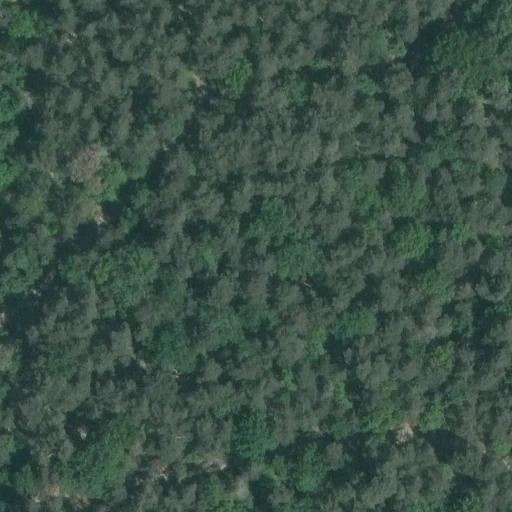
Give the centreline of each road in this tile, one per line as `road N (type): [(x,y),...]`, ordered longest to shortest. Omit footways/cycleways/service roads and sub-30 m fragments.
road 1 (track): [(0,298),(212,104),(455,17)]
road 2 (track): [(0,510),(27,510),(118,475),(290,442),(431,438),(511,450)]
road 3 (track): [(511,216),(451,0)]
